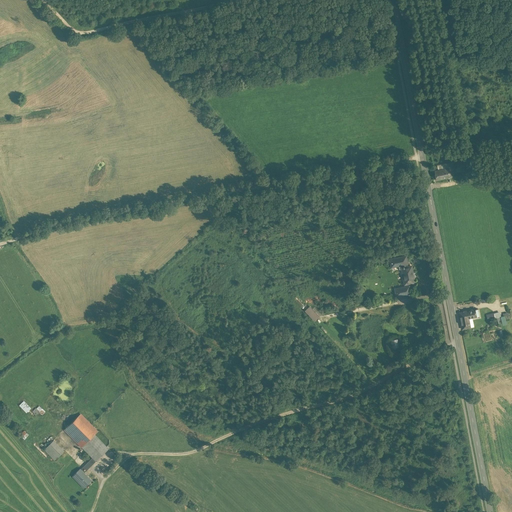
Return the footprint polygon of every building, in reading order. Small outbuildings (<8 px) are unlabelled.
[(447,164),(437,166),(438,170),(434,170),(436,180),(450,177),(448,168),(447,164)] [(411,266),(407,267),(407,263),(406,256),(390,259),(391,262),(392,266),(401,264),(403,264),(403,268),(402,268),(405,284),(415,282),(411,266)] [(409,286),(395,288),(397,296),(410,293),(409,286)] [(299,309),(303,307),(297,295),(292,298),(299,309)] [(313,309),(305,310),(305,311),(312,318),(319,316),(313,309)] [(475,309),(464,311),(464,310),(463,310),(463,311),(459,312),(462,329),(474,327),(472,317),(476,316),(475,309)] [(500,311),(486,313),(487,319),(496,318),(497,323),(502,322),(502,325),(506,324),(505,315),(500,316),(500,311)] [(397,338),(390,340),(392,348),(399,347),(397,338)] [(31,408),(24,401),(19,405),(27,412),(31,408)] [(39,405),(32,411),(36,415),(42,408),(39,405)] [(95,434),(77,416),(64,429),(82,447),(95,434)] [(109,448),(95,434),(82,447),(92,457),(96,461),(109,448)] [(64,450),(54,440),(44,449),(55,460),(64,450)] [(92,457),(80,469),(84,473),(96,461),(92,457)] [(80,469),(73,476),(84,487),(91,480),(84,473),(80,469)]
